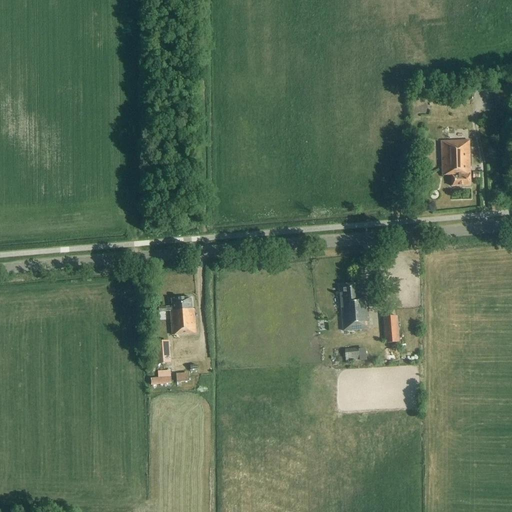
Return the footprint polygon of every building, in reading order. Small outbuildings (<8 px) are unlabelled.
[(491,92),(496,107),(510,103),(509,98),(511,97),(508,87),(491,92)] [(451,187),(470,187),(470,175),(470,142),(442,143),(442,176),(451,176),(451,187)] [(358,285),(339,286),(343,332),(370,330),(367,298),(359,299),(358,285)] [(196,334),(194,310),(192,310),(191,299),(171,300),(172,309),(166,309),(166,307),(159,307),(159,313),(170,312),(172,336),(196,334)] [(396,317),(382,318),(385,344),(399,343),(396,317)] [(353,339),(371,338),(371,331),(352,332),(353,339)] [(155,344),(156,364),(169,363),(168,343),(155,344)] [(344,351),(345,363),(359,362),(357,349),(344,351)] [(151,387),(173,385),(172,378),(150,379),(151,387)]
